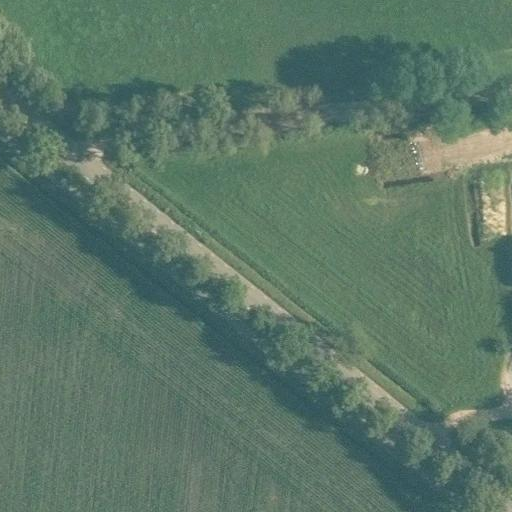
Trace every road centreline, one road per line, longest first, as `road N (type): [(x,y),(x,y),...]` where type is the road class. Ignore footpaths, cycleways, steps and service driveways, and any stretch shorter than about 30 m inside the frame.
road 1 (tertiary): [(505,511),(0,99)]
road 2 (track): [(511,92),(120,134),(69,190)]
